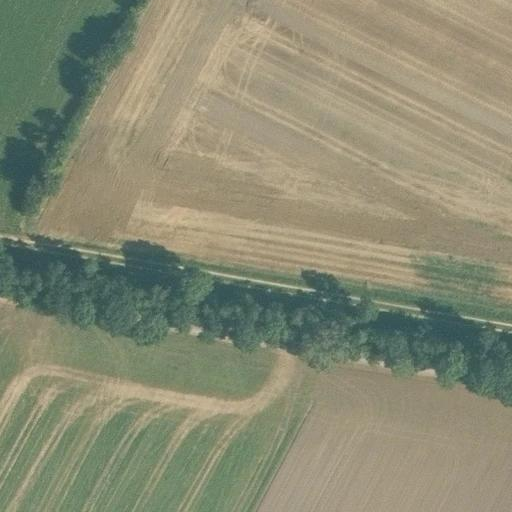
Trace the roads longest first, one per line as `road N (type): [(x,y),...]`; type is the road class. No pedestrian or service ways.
road 1 (track): [(511,384),(0,293)]
road 2 (track): [(511,325),(0,236)]
